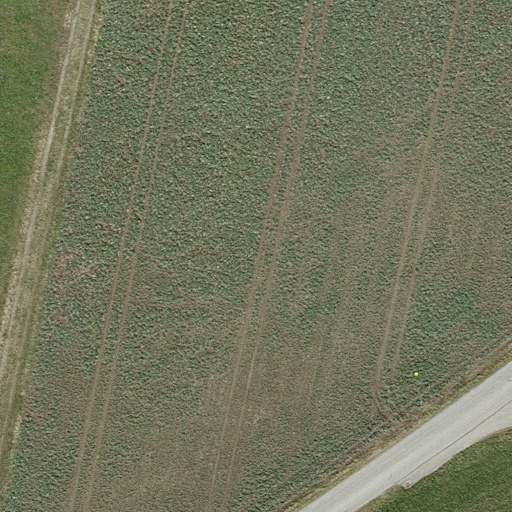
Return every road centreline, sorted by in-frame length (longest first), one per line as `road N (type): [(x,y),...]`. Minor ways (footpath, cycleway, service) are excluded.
road 1 (track): [(0,445),(93,0)]
road 2 (unclassified): [(316,511),(511,379)]
